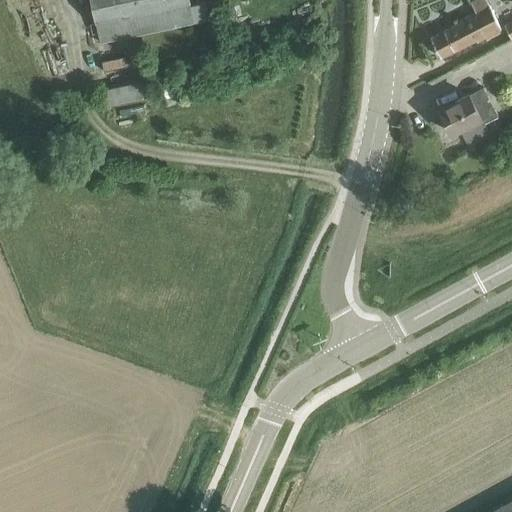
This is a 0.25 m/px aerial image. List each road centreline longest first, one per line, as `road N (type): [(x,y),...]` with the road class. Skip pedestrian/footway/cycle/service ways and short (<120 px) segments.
road 1 (tertiary): [(357,348),(332,289),(381,97),(387,0)]
road 2 (tertiary): [(229,511),(281,399),(357,348)]
road 3 (unclassified): [(357,348),(511,264)]
